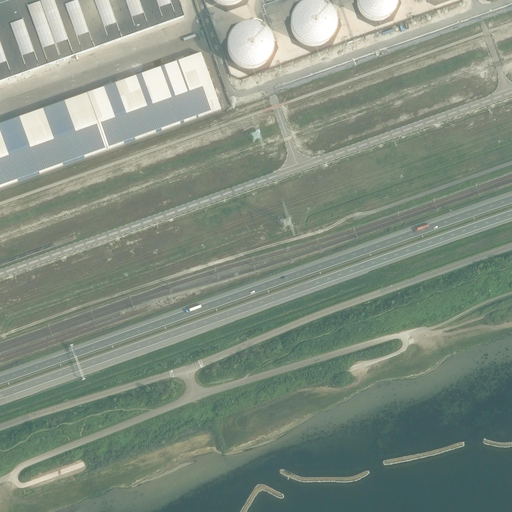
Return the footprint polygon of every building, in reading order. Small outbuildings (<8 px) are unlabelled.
[(177,0),(14,0),(0,5),(0,82),(184,17),(177,0)] [(371,24),(375,25),(380,24),(385,23),(389,21),(392,17),(395,14),(397,9),(398,5),(398,0),(353,0),(354,4),(355,9),(357,13),(359,17),(362,20),(366,22),(371,24)] [(306,47),(311,48),(316,47),(320,46),(324,44),(328,41),(331,37),(333,32),(334,28),(334,23),(333,18),(331,14),(328,10),(325,7),(321,5),(316,4),(312,3),(307,4),(303,5),(299,8),(295,11),(293,14),(291,18),(290,23),(290,27),(290,32),(292,36),(295,40),(298,43),(302,45),(306,47)] [(245,69),(250,69),(254,69),(259,68),(263,65),(267,62),(270,58),(272,54),(273,50),(273,45),(271,40),(269,36),(267,32),(263,29),(259,27),(255,26),(250,25),(246,26),(242,27),(238,29),(234,32),(231,36),(229,40),(228,45),(228,49),(229,54),(231,58),(234,62),(237,65),(241,67),(245,69)] [(0,188),(221,110),(200,53),(0,124),(0,188)]
